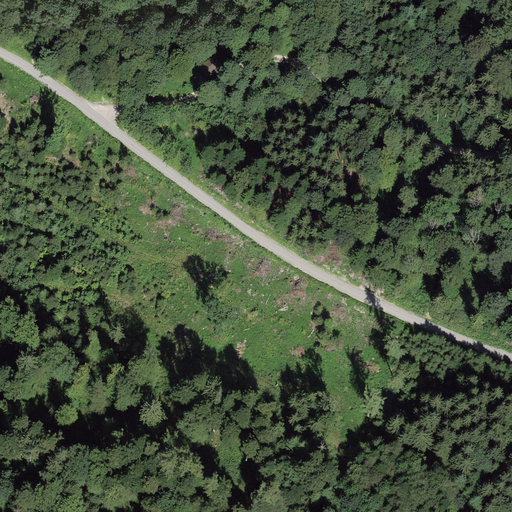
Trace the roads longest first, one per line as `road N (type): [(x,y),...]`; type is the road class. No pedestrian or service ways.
road 1 (track): [(0,50),(294,259),(511,360)]
road 2 (track): [(95,118),(185,102),(238,65),(267,58),(293,61),(383,128),(455,150),(511,156)]
road 3 (track): [(321,0),(361,96),(403,134)]
